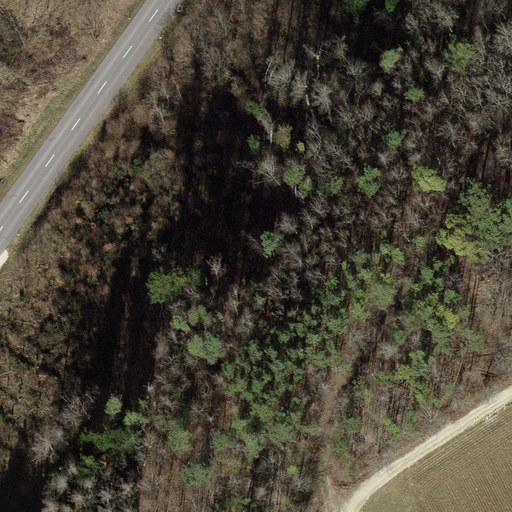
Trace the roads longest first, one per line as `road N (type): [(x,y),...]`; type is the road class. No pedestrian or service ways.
road 1 (track): [(335,511),(305,449),(462,176),(511,113)]
road 2 (tertiary): [(0,234),(167,0)]
road 3 (track): [(511,393),(379,480),(351,511)]
